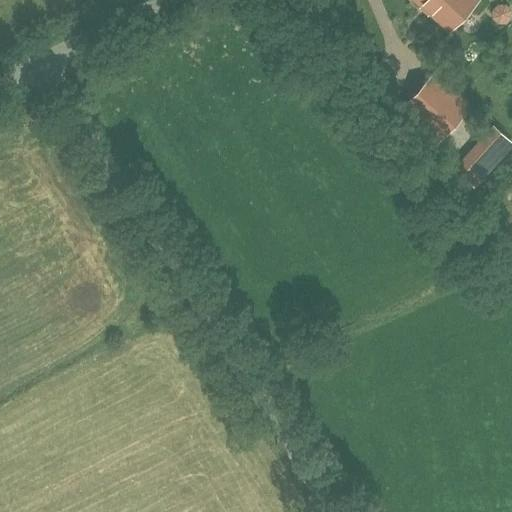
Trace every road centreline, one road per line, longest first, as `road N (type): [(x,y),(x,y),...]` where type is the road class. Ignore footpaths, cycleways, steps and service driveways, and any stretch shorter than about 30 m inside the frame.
road 1 (unclassified): [(335,511),(39,61)]
road 2 (unclassified): [(39,61),(168,0)]
